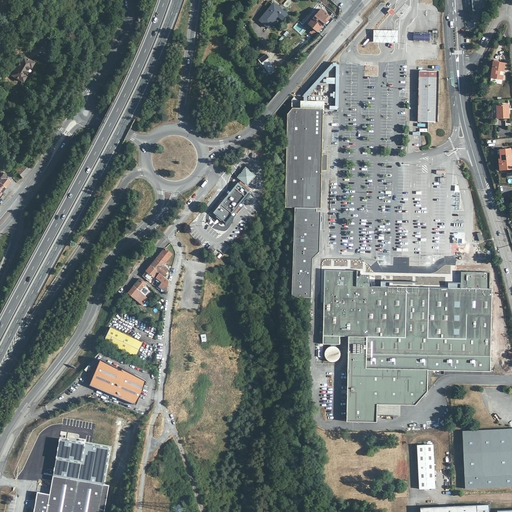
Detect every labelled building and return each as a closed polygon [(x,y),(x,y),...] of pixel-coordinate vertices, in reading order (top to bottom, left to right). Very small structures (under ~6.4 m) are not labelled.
[(489,0),(471,0),(474,28),(489,0)] [(274,3),(261,21),(269,27),(278,16),(283,20),(287,14),(274,3)] [(321,10),(309,24),(317,31),(330,17),(321,10)] [(52,34),(45,32),(36,43),(40,47),(52,34)] [(398,32),(373,32),(373,45),(398,44),(398,32)] [(429,34),(414,33),(414,42),(430,42),(429,34)] [(266,54),(259,59),(261,63),(262,63),(271,75),(276,71),(267,59),(269,57),(266,54)] [(33,63),(23,57),(12,76),(22,82),(25,77),(24,76),(29,67),(30,68),(33,63)] [(505,63),(494,61),(491,78),(502,80),(503,75),(500,75),(498,74),(498,71),(501,71),(504,71),(505,63)] [(419,71),(418,121),(437,122),(439,71),(419,71)] [(300,100),(300,107),(323,108),(323,100),(300,100)] [(509,118),(508,105),(497,105),(497,119),(509,118)] [(291,206),(294,207),(316,207),(320,207),(321,169),(326,170),(327,154),(321,153),(323,108),(300,107),(295,107),(295,109),(291,109),(287,114),(284,205),(285,206),(291,206)] [(501,159),(502,170),(511,169),(511,167),(511,164),(511,158),(510,149),(500,150),(501,159)] [(31,168),(22,158),(17,164),(18,166),(20,167),(16,171),(22,178),(29,171),(31,168)] [(234,182),(237,184),(241,187),(244,189),(251,180),(242,172),(234,182)] [(0,180),(0,184),(5,188),(9,181),(4,173),(0,177),(1,179),(0,180)] [(239,190),(235,187),(220,206),(221,206),(218,210),(228,218),(231,214),(232,215),(246,196),(239,190)] [(292,297),(311,297),(312,258),(319,252),(320,211),(316,211),(316,207),(294,207),(292,297)] [(459,254),(469,254),(470,244),(459,243),(459,254)] [(165,248),(156,259),(162,265),(163,263),(166,260),(170,264),(174,258),(171,255),(173,254),(165,248)] [(223,254),(222,253),(218,250),(214,254),(219,258),(223,254)] [(156,259),(151,265),(159,273),(163,276),(168,270),(162,265),(156,259)] [(159,273),(151,265),(146,271),(147,272),(143,276),(149,282),(154,276),(156,277),(159,273)] [(360,270),(324,270),(323,343),(339,344),(340,336),(348,336),(347,423),(377,424),(377,417),(373,417),(373,406),(377,406),(415,407),(428,393),(428,372),(490,373),(492,289),(490,289),(490,272),(461,271),(460,282),(448,282),(448,285),(448,288),(372,286),(372,283),(372,282),(369,282),(369,276),(360,276),(360,270)] [(163,276),(159,273),(156,277),(163,282),(161,284),(159,287),(166,291),(168,281),(163,276)] [(140,279),(134,286),(144,295),(148,291),(144,287),(146,284),(140,279)] [(134,286),(128,293),(133,298),(142,305),(148,298),(144,295),(134,286)] [(110,328),(104,341),(136,356),(142,343),(110,328)] [(341,357),(335,345),(323,351),(330,363),(341,357)] [(123,368),(101,359),(90,386),(136,405),(148,376),(124,366),(123,368)] [(511,486),(511,428),(462,431),(465,488),(511,486)] [(417,445),(419,489),(435,488),(433,445),(417,445)] [(37,492),(33,511),(104,511),(109,486),(53,476),(50,494),(37,492)]
